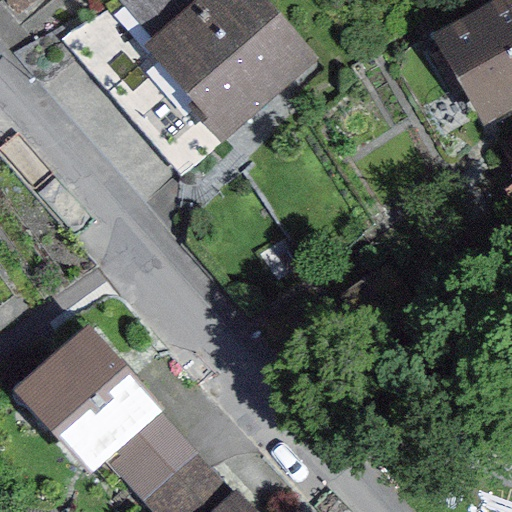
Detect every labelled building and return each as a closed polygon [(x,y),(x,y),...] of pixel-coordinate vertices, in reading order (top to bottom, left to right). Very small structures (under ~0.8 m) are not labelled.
[(0,0),(0,11),(12,26),(43,0),(0,0)] [(185,178),(316,68),(258,0),(195,0),(189,5),(184,0),(123,0),(79,25),(65,37),(185,178)] [(477,136),(511,115),(511,0),(506,0),(425,48),(477,136)] [(511,178),(511,139),(496,149),(511,178)] [(135,505),(191,454),(83,337),(6,407),(83,491),(104,471),(135,505)] [(244,511),(191,454),(135,505),(141,511),(244,511)]
